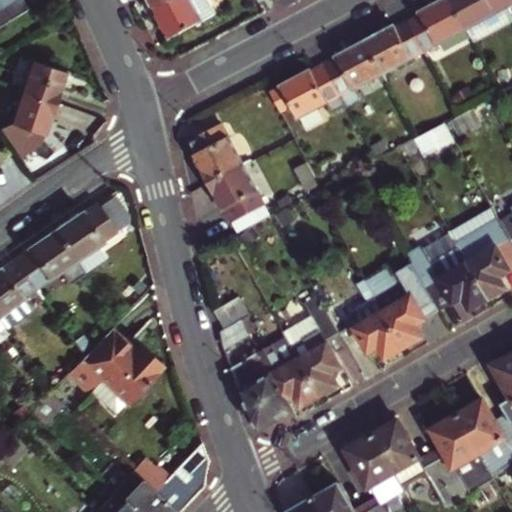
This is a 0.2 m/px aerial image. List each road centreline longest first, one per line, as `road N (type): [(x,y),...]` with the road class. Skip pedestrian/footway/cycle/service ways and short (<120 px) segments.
road 1 (tertiary): [(145,128),(189,304),(247,484)]
road 2 (residential): [(247,484),(511,325)]
road 3 (residential): [(140,108),(351,0)]
road 4 (residential): [(0,221),(145,128)]
